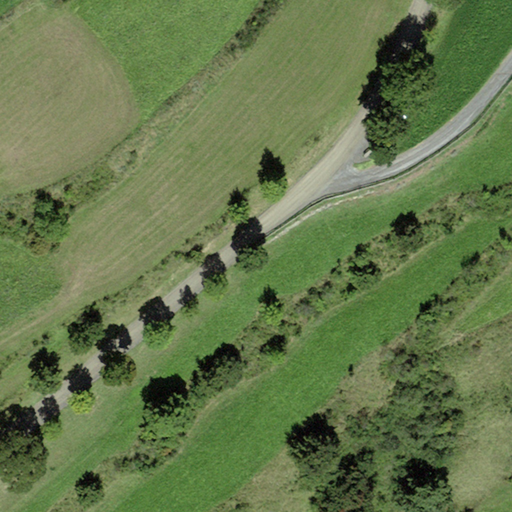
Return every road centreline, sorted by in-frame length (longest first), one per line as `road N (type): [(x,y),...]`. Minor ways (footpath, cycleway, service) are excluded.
road 1 (unclassified): [(0,446),(311,183),(364,114),(414,0)]
road 2 (track): [(511,57),(479,98),(398,166),(311,183)]
